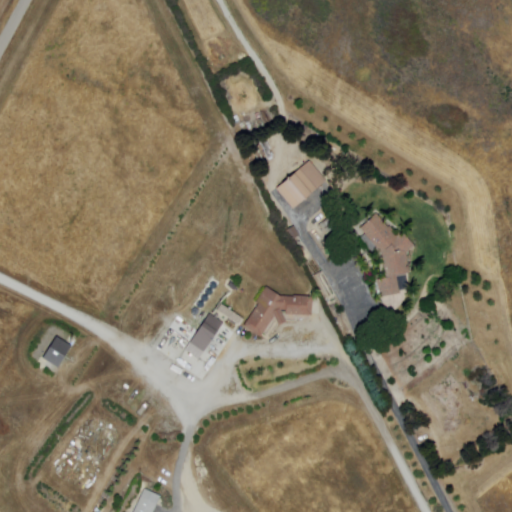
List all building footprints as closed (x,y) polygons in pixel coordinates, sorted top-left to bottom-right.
[(310,162),(328,184),(296,211),(278,189),(310,162)] [(378,216),(361,230),(383,256),(383,298),(401,297),(399,279),(411,278),(409,254),(416,244),(403,232),(398,237),(378,216)] [(267,289),(243,327),(262,339),(275,318),(278,326),(286,322),(282,312),(285,312),(286,315),(312,317),(313,299),(282,297),(267,289)] [(221,304),(245,319),(241,325),(218,310),(221,304)] [(210,315),(224,323),(199,359),(186,350),(210,315)] [(43,356),(56,335),(71,343),(58,366),(43,356)] [(174,395),(185,402),(176,415),(166,408),(174,395)] [(134,511),(145,490),(161,497),(153,511),(134,511)]
